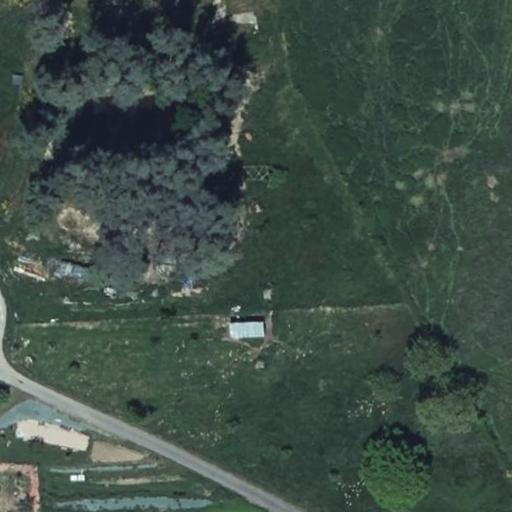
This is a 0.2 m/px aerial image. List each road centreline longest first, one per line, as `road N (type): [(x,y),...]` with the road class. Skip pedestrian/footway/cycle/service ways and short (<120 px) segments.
road 1 (unclassified): [(0,365),(289,511)]
road 2 (track): [(39,0),(44,68),(0,170)]
